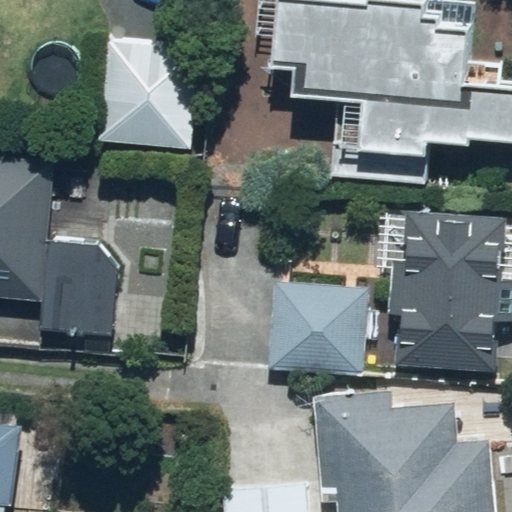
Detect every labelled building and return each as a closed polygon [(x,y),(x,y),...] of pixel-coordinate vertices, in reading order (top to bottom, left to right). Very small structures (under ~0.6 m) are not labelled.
[(254,0),(253,35),(265,36),(264,74),(283,75),(282,98),(351,101),(350,117),(329,117),(327,177),(429,181),(430,146),(462,148),(462,141),(508,143),(508,147),(511,146),(511,75),(504,75),(504,61),(474,60),(476,0),(254,0)] [(195,43),(117,41),(114,146),(191,148),(195,43)] [(0,292),(40,295),(39,328),(114,332),(117,241),(51,238),(54,163),(0,160),(0,292)] [(511,277),(493,277),(496,217),(388,211),(386,246),(411,248),(410,266),(387,265),(385,316),(406,317),(405,334),(391,334),(389,365),(490,370),(493,320),(511,320),(511,277)] [(365,283),(268,280),(266,367),(363,369),(365,283)] [(392,393),(311,399),(317,484),(332,483),(334,511),(495,511),(490,438),(455,440),(453,405),(393,409),(392,393)] [(0,508),(16,509),(21,424),(0,422),(0,508)]
